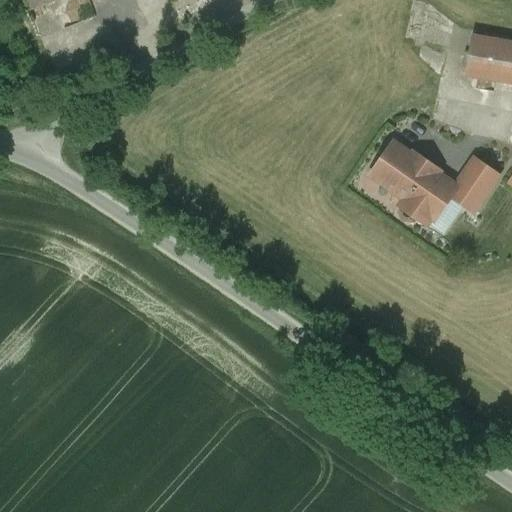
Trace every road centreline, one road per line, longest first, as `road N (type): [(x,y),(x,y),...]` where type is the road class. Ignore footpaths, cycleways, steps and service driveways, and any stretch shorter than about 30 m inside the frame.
road 1 (unclassified): [(511,483),(77,186),(0,147)]
road 2 (unclassified): [(269,0),(38,130),(0,139)]
